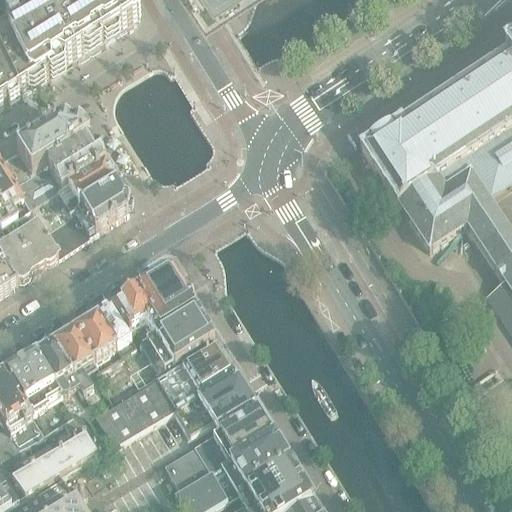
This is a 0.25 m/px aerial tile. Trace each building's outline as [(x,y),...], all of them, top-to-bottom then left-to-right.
[(130,0),(0,0),(0,115),(3,114),(47,86),(52,83),(73,70),(138,28),(140,20),(138,15),(130,0)] [(506,57),(508,60),(403,129),(401,127),(363,152),(359,154),(360,154),(392,205),(395,204),(428,255),(467,230),(511,298),(511,52),(506,57)] [(50,174),(91,148),(89,146),(56,138),(36,151),(50,174)] [(29,218),(107,171),(97,155),(92,147),(91,148),(50,174),(15,196),(29,218)] [(50,174),(36,151),(1,173),(15,196),(50,174)] [(44,242),(121,194),(107,171),(29,218),(44,242)] [(29,218),(15,196),(1,173),(0,173),(0,218),(8,231),(29,218)] [(96,241),(128,221),(131,210),(121,194),(44,242),(59,265),(89,245),(95,241),(96,241)] [(0,235),(8,231),(0,218),(0,235)] [(59,265),(44,242),(29,218),(8,231),(38,279),(59,265)] [(38,279),(8,231),(0,235),(0,265),(16,292),(38,279)] [(0,302),(16,292),(0,265),(0,302)] [(215,349),(178,289),(176,285),(165,283),(136,301),(113,316),(128,341),(145,330),(147,333),(136,340),(142,350),(140,351),(159,383),(215,349)] [(511,298),(504,287),(492,295),(511,324),(511,298)] [(136,355),(128,341),(113,316),(112,316),(98,325),(116,357),(121,364),(136,355)] [(116,357),(98,325),(76,338),(95,370),(116,357)] [(98,374),(95,370),(76,338),(51,354),(77,396),(80,402),(94,394),(86,381),(98,374)] [(174,419),(235,382),(217,353),(120,411),(96,425),(114,454),(174,419)] [(77,396),(51,354),(36,364),(59,401),(61,405),(63,404),(68,404),(71,400),(77,396)] [(59,401),(36,364),(5,384),(29,423),(47,412),(45,410),(59,401)] [(190,444),(213,430),(251,407),(235,382),(174,419),(190,444)] [(19,456),(42,443),(29,423),(5,384),(0,386),(0,427),(12,445),(19,456)] [(511,390),(507,393),(502,397),(498,401),(495,407),(493,413),(492,419),(493,425),(495,431),(499,437),(503,442),(509,446),(511,446),(511,390)] [(181,500),(274,444),(258,418),(258,417),(255,412),(251,406),(251,407),(213,430),(220,440),(165,474),(181,500)] [(0,511),(20,511),(63,487),(61,484),(71,478),(93,465),(97,463),(80,435),(73,424),(64,430),(69,439),(73,442),(77,449),(13,487),(8,479),(20,472),(13,461),(0,469),(0,511)] [(221,511),(238,503),(291,471),(274,444),(181,500),(188,511),(221,511)] [(0,469),(13,461),(19,457),(19,456),(12,445),(0,452),(0,469)] [(308,511),(314,509),(291,471),(238,503),(244,511),(243,511),(308,511)] [(78,511),(77,510),(63,487),(20,511),(78,511)] [(87,504),(82,496),(74,500),(79,508),(87,504)]
